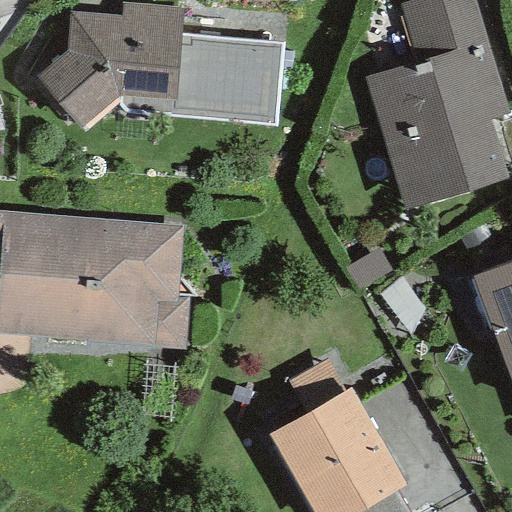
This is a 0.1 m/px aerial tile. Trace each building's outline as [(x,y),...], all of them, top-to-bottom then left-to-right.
[(403,210),(507,180),(490,123),(506,118),(471,0),(413,0),(397,5),(414,62),(364,77),(403,210)] [(283,43),(181,34),(182,9),(120,3),(118,15),(67,13),(65,49),(35,77),(78,129),(119,97),(119,106),(127,113),(170,115),(170,117),(276,126),(283,43)] [(0,213),(0,333),(184,347),(187,299),(176,298),(181,227),(0,213)] [(511,261),(472,276),(511,389),(511,261)] [(349,389),(267,435),(310,511),(356,511),(394,491),(404,485),(349,389)] [(406,511),(394,491),(356,511),(406,511)]
